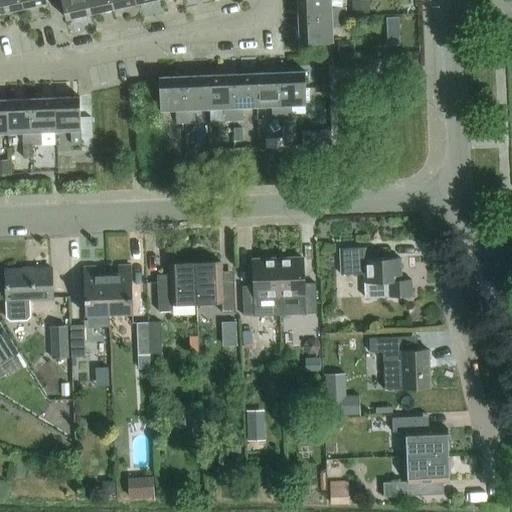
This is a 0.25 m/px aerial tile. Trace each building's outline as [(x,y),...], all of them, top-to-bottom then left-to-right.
[(0,0),(0,7),(1,13),(24,8),(22,0),(0,0)] [(62,0),(66,16),(67,20),(92,15),(88,0),(62,0)] [(116,9),(114,0),(88,0),(92,15),(116,9)] [(139,4),(138,0),(114,0),(116,9),(139,4)] [(331,0),(298,0),(300,19),(345,17),(345,8),(333,8),(331,0)] [(353,15),(370,15),(370,0),(353,1),(353,15)] [(345,17),(300,19),(301,44),(334,43),(333,28),(346,27),(345,17)] [(388,18),(388,33),(401,32),(400,18),(388,18)] [(281,73),(283,119),(293,119),(292,105),(307,104),(306,72),(281,73)] [(281,73),(256,74),(258,106),(273,105),(273,120),(283,119),(281,73)] [(258,106),(256,74),(233,75),(235,122),(244,121),(244,107),(258,106)] [(233,75),(209,76),(210,108),(225,108),(225,122),(235,122),(233,75)] [(210,108),(209,76),(185,77),(187,123),(196,123),(196,109),(210,108)] [(177,124),(187,123),(185,77),(160,78),(162,111),(177,109),(177,124)] [(82,144),(81,97),(56,98),(57,130),(72,130),(72,144),(82,144)] [(57,141),(57,130),(56,98),(32,99),(33,146),(43,145),(49,145),(49,141),(57,141)] [(33,146),(32,99),(8,100),(9,133),(23,132),(24,158),(34,158),(33,146)] [(0,133),(9,133),(8,100),(0,100),(0,133)] [(283,127),(284,147),(293,146),(292,127),(283,127)] [(235,128),(236,141),(244,140),(244,128),(235,128)] [(332,144),(332,130),(316,130),(316,145),(332,144)] [(0,175),(9,175),(9,160),(0,160),(0,175)] [(365,298),(412,296),(412,280),(402,280),(401,258),(366,260),(366,248),(340,249),(341,275),(364,274),(365,298)] [(303,258),(278,259),(280,295),(304,294),(305,314),(317,313),(316,283),(304,284),(303,258)] [(280,295),(278,259),(253,260),(254,286),(243,286),(244,316),(266,315),(265,296),(280,295)] [(221,262),(195,263),(197,303),(222,302),(222,313),(236,312),(234,280),(222,281),(221,262)] [(173,305),(197,303),(195,263),(170,264),(170,279),(158,279),(159,312),(173,311),(173,305)] [(119,274),(108,274),(110,314),(133,313),(131,265),(119,266),(119,274)] [(110,327),(110,314),(108,274),(97,275),(96,267),(84,267),(86,315),(88,315),(88,328),(110,327)] [(7,301),(53,299),(52,269),(5,271),(7,301)] [(151,354),(149,322),(137,323),(138,355),(139,369),(151,368),(151,354)] [(161,322),(149,322),(151,354),(162,354),(161,322)] [(69,358),(68,325),(51,326),(52,359),(69,358)] [(72,358),(86,357),(85,325),(71,326),(72,358)] [(6,331),(0,334),(0,364),(20,353),(6,331)] [(243,332),(244,344),(245,349),(253,348),(252,332),(243,332)] [(404,389),(430,388),(428,350),(398,351),(397,337),(370,338),(370,353),(383,352),(384,363),(402,362),(404,389)] [(318,354),(322,346),(319,338),(307,338),(303,346),(308,354),(318,354)] [(306,358),(307,371),(321,371),(321,358),(306,358)] [(360,396),(347,397),(346,374),(326,375),(327,397),(328,397),(329,415),(361,414),(360,396)] [(265,414),(248,415),(249,441),(266,440),(265,414)] [(201,415),(200,415),(192,416),(193,430),(202,429),(201,415)] [(407,431),(408,456),(448,455),(447,428),(422,429),(421,417),(393,418),(393,432),(407,431)] [(244,455),(233,455),(233,469),(244,469),(244,455)] [(448,455),(408,456),(409,481),(384,483),(384,497),(419,495),(418,483),(449,482),(448,455)] [(129,478),(130,498),(155,496),(154,477),(129,478)] [(103,481),(104,494),(116,493),(116,481),(103,481)] [(330,482),(331,504),(336,504),(351,503),(350,481),(330,482)] [(302,497),(302,488),(290,488),(291,497),(302,497)]
